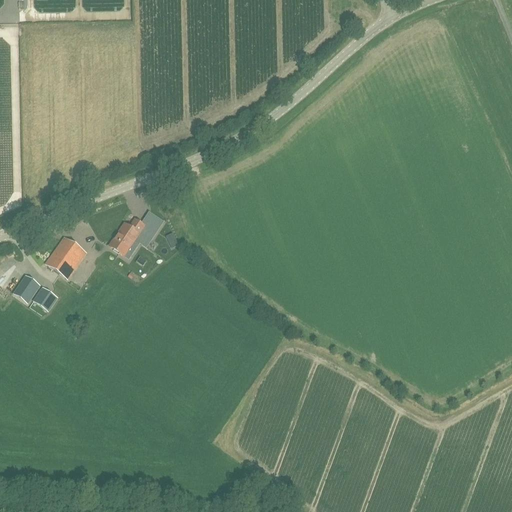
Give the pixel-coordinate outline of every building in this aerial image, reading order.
[(149,214),(141,226),(135,222),(130,229),(125,226),(119,235),(126,239),(130,233),(132,235),(130,237),(135,241),(140,245),(142,246),(146,249),(164,224),(149,214)] [(140,245),(135,241),(130,237),(132,235),(130,233),(126,239),(119,235),(110,248),(129,261),(140,245)] [(178,247),(172,235),(166,238),(171,250),(178,247)] [(67,281),(86,255),(64,240),(45,266),(67,281)] [(27,305),(40,288),(25,278),(13,295),(27,305)] [(48,313),(57,300),(42,289),(33,303),(48,313)]
